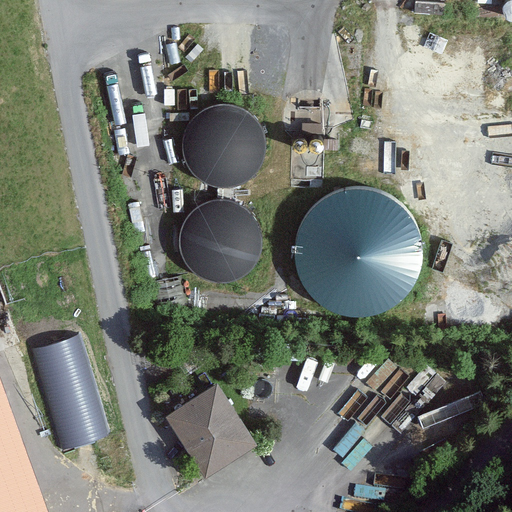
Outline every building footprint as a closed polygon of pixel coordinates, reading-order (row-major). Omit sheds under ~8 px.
[(262,165),(266,152),(266,138),(261,126),(253,115),(241,108),(228,105),(215,106),(202,112),(192,121),(185,134),(183,148),(186,162),(193,174),(204,183),(218,187),(231,188),(244,183),(255,175),(262,165)] [(421,238),(412,218),(397,201),(377,191),(355,188),(333,193),(316,204),(302,219),(294,239),(293,259),(298,279),(309,297),(325,310),(345,317),(365,318),(385,312),(404,299),(417,281),(423,260),(421,238)] [(259,261),(263,248),(263,234),(258,222),(250,211),(238,204),(225,201),(212,202),(199,208),(188,218),(182,230),(180,244),(183,258),(190,270),(201,279),(215,284),(228,284),(241,280),(252,272),(259,261)] [(62,442),(108,428),(79,327),(33,340),(62,442)] [(47,511),(0,373),(0,511),(47,511)] [(217,378),(163,414),(205,478),(260,442),(217,378)] [(370,461),(398,430),(387,421),(359,452),(370,461)]
